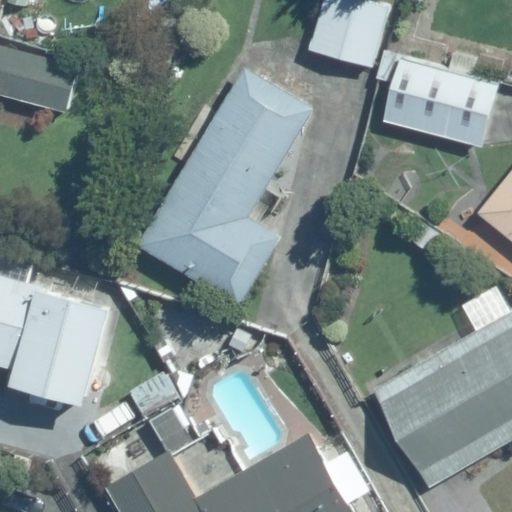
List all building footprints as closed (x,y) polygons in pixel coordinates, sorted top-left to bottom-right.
[(368,0),(322,0),(308,49),(372,68),(390,7),(368,0)] [(0,46),(0,94),(65,112),(77,67),(0,46)] [(497,87),(398,60),(382,120),(481,147),(497,87)] [(244,69),(140,245),(241,304),(279,238),(246,219),(311,108),(244,69)] [(511,174),(480,213),(511,239),(511,174)] [(8,386),(80,406),(107,309),(0,278),(0,365),(13,369),(8,386)] [(511,315),(375,391),(427,485),(511,437),(511,315)] [(174,370),(140,388),(171,446),(204,429),(174,370)] [(112,489),(125,511),(349,511),(307,438),(194,503),(167,457),(112,489)]
